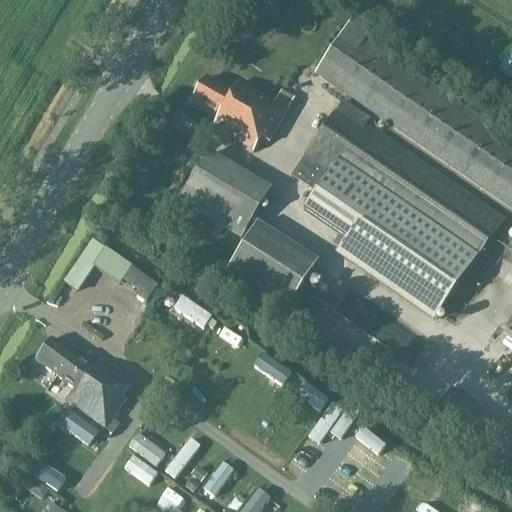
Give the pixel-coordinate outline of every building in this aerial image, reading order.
[(373,28),(356,16),(315,76),(511,211),(511,145),(364,43),(373,28)] [(200,83),(190,102),(192,103),(190,106),(215,121),(211,129),(249,150),(255,138),(267,145),(286,113),(287,113),(294,102),(281,95),(275,106),(238,85),(233,95),(206,79),(203,84),(200,83)] [(506,222),(367,125),(370,121),(345,104),(291,177),(316,195),(303,212),(345,242),(335,255),(432,325),(506,222)] [(180,203),(243,241),(271,193),(209,155),(180,203)] [(319,264),(258,224),(226,272),(287,312),(319,264)] [(80,259),(76,265),(90,274),(94,268),(118,285),(121,281),(130,267),(91,242),(80,259)] [(167,315),(199,332),(207,318),(175,301),(167,315)] [(130,386),(128,385),(85,353),(80,362),(50,340),(34,362),(73,391),(64,402),(110,436),(117,426),(110,421),(125,402),(122,400),(130,386)] [(310,417),(321,401),(298,385),(286,401),(310,417)] [(499,426),(452,389),(425,424),(472,461),(499,426)] [(282,393),(277,399),(284,404),(288,398),(282,393)] [(57,424),(87,447),(97,434),(66,411),(57,424)] [(172,486),(194,448),(183,442),(161,480),(172,486)] [(201,485),(207,477),(198,470),(192,478),(201,485)] [(21,489),(28,494),(33,493),(38,486),(28,479),(21,489)] [(349,511),(358,511),(373,491),(357,481),(340,505),(349,511)] [(186,482),(181,488),(187,493),(192,487),(186,482)] [(136,499),(150,506),(156,494),(141,487),(136,499)] [(9,511),(24,511),(23,500),(8,502),(9,511)] [(193,511),(184,503),(176,511),(193,511)]
